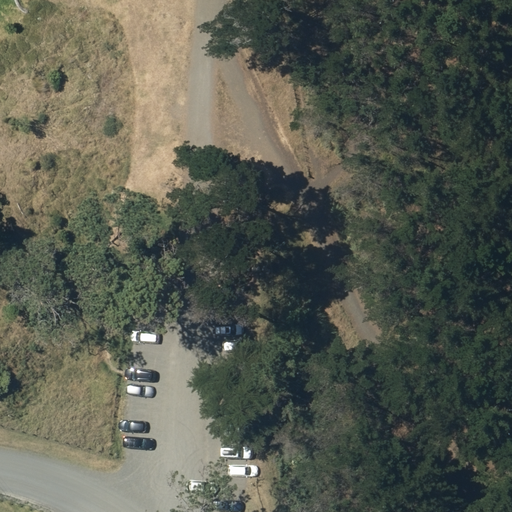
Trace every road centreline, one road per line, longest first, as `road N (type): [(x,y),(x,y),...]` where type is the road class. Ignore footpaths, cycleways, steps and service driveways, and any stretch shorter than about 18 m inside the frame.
road 1 (unclassified): [(238,0),(319,238),(454,474),(490,511)]
road 2 (unclassified): [(179,296),(212,0)]
